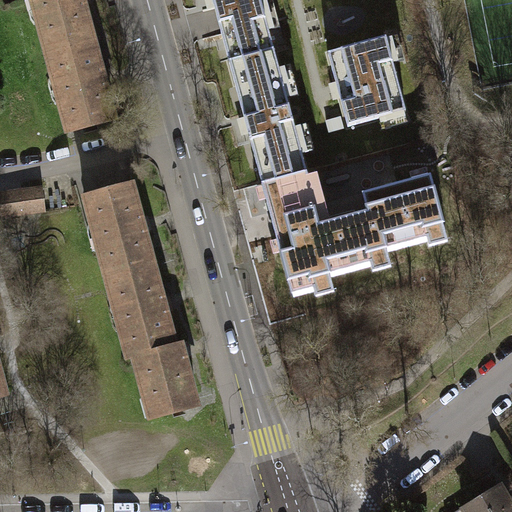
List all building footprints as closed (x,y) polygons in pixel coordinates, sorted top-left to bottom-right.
[(32,0),(46,51),(93,39),(82,0),(32,0)] [(212,0),(228,57),(273,45),(260,0),(212,0)] [(328,54),(348,127),(407,112),(387,38),(328,54)] [(93,39),(46,51),(68,132),(115,120),(93,39)] [(273,45),(228,57),(260,179),(305,167),(273,45)] [(306,170),(305,167),(260,179),(290,287),(314,281),(316,290),(330,286),(326,268),(370,256),(373,264),(389,260),(384,243),(427,231),(430,240),(447,235),(429,170),(362,188),(367,205),(328,216),(314,168),(306,170)] [(107,278),(154,265),(132,184),(85,197),(107,278)] [(0,193),(0,196),(3,216),(45,211),(42,188),(0,193)] [(154,265),(107,278),(129,359),(134,358),(175,345),(154,265)] [(198,405),(181,343),(175,345),(134,358),(145,397),(143,397),(149,419),(198,405)] [(511,511),(511,505),(500,485),(463,508),(465,511),(511,511)]
